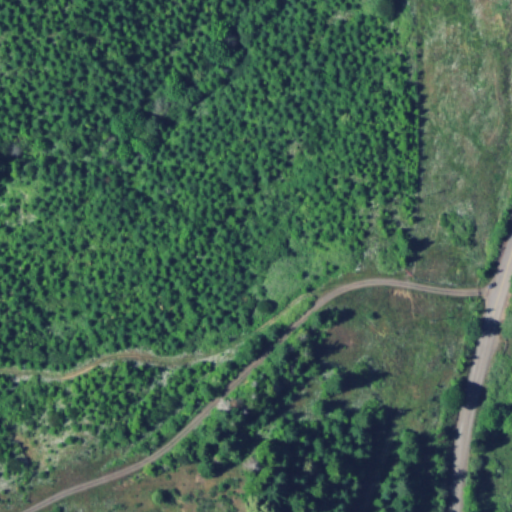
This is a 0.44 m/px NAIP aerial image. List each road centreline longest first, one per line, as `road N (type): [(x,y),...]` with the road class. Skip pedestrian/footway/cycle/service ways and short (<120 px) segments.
road 1 (track): [(497,294),(347,284),(318,299),(148,459),(23,511)]
road 2 (residential): [(448,511),(460,420),(511,242)]
